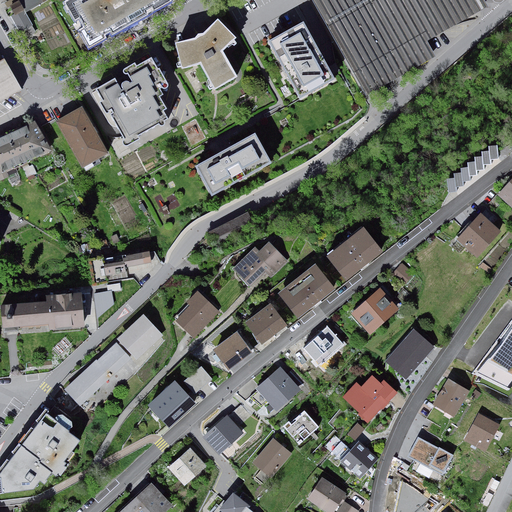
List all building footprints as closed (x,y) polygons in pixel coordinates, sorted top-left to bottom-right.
[(51,2),(50,0),(18,0),(7,6),(22,33),(34,27),(27,15),(51,2)] [(171,3),(169,0),(74,0),(65,5),(90,48),(171,3)] [(480,0),(316,0),(371,96),(438,59),(428,42),(486,10),(480,0)] [(305,24),(268,44),(300,102),(337,81),(305,24)] [(200,41),(180,45),(185,70),(204,67),(217,92),(240,80),(225,52),(236,41),(220,25),(207,37),(200,41)] [(156,61),(96,94),(125,145),(169,121),(163,111),(167,108),(162,98),(166,95),(163,90),(171,86),(156,61)] [(84,108),(59,122),(86,171),(111,157),(84,108)] [(39,120),(0,137),(0,177),(54,154),(39,120)] [(258,133),(195,167),(213,200),(276,167),(258,133)] [(477,178),(491,165),(491,162),(500,161),(499,150),(491,150),(480,161),(477,161),(466,172),(464,172),(453,182),(448,183),(449,196),(455,195),(465,185),(471,184),(471,179),(477,178)] [(511,181),(499,196),(511,207),(511,181)] [(216,240),(253,221),(248,212),(211,230),(216,240)] [(484,213),(460,239),(481,258),(504,232),(484,213)] [(364,228),(330,256),(348,278),(382,251),(364,228)] [(256,248),(234,270),(251,287),(266,272),(272,278),(289,262),(271,244),(261,253),(256,248)] [(151,252),(104,258),(106,280),(153,274),(151,252)] [(318,265),(282,292),(300,317),(336,290),(318,265)] [(381,290),(355,313),(372,333),(399,310),(381,290)] [(95,294),(98,312),(117,309),(113,291),(95,294)] [(50,300),(0,305),(3,330),(13,329),(52,325),(52,330),(85,327),(81,293),(50,296),(50,300)] [(200,295),(176,320),(195,339),(220,314),(200,295)] [(273,306),(249,324),(265,345),(289,327),(273,306)] [(147,316),(118,340),(137,362),(166,338),(147,316)] [(511,322),(479,372),(511,393),(511,392),(511,322)] [(331,327),(303,352),(319,371),(347,345),(331,327)] [(413,328),(385,359),(406,378),(434,346),(413,328)] [(238,335),(215,353),(231,372),(254,354),(238,335)] [(133,360),(117,343),(66,389),(82,406),(133,360)] [(201,364),(183,380),(195,394),(213,378),(201,364)] [(302,393),(282,370),(258,391),(279,414),(302,393)] [(358,384),(344,398),(370,424),(400,394),(386,380),(383,384),(374,376),(362,388),(358,384)] [(449,380),(427,420),(453,434),(475,395),(449,380)] [(175,381),(149,404),(167,424),(193,402),(175,381)] [(86,439),(46,410),(0,472),(0,493),(37,491),(51,471),(59,477),(86,439)] [(305,412),(286,430),(302,448),(322,431),(305,412)] [(501,427),(480,416),(467,443),(488,454),(501,427)] [(229,417),(204,439),(220,457),(245,435),(229,417)] [(356,443),(365,431),(358,426),(349,437),(356,443)] [(456,457),(420,439),(409,459),(445,478),(456,457)] [(292,455),(275,441),(256,464),(272,478),(292,455)] [(360,443),(343,463),(361,479),(379,460),(360,443)] [(208,467),(192,448),(169,468),(185,486),(208,467)] [(349,495),(324,480),(311,501),(327,511),(358,511),(359,511),(345,503),(349,495)] [(394,511),(428,511),(436,504),(401,482),(394,511)] [(167,511),(174,506),(153,483),(121,511),(167,511)] [(254,511),(237,497),(224,511),(254,511)]
